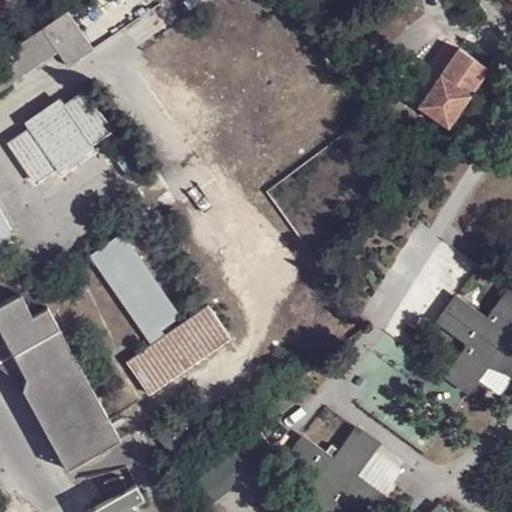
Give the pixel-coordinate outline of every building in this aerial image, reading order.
[(80,22),(72,9),(45,26),(60,51),(72,66),(98,47),(87,32),(80,22)] [(87,32),(100,23),(94,14),(80,22),(87,32)] [(0,90),(60,51),(45,26),(0,55),(0,90)] [(492,65),(464,47),(447,74),(474,92),(492,65)] [(427,104),(454,123),(474,92),(447,74),(427,104)] [(59,101),(28,121),(32,127),(11,141),(35,179),(56,165),(60,171),(93,149),(88,143),(110,129),(85,92),(64,106),(59,101)] [(0,205),(0,246),(17,237),(0,205)] [(511,295),(492,321),(462,298),(444,321),(476,345),(453,377),(474,391),(498,360),(511,366),(511,295)] [(0,365),(21,382),(68,471),(121,442),(50,309),(35,317),(24,296),(0,309),(0,365)] [(236,335),(215,302),(133,359),(155,391),(236,335)] [(224,421),(203,392),(156,428),(176,457),(224,421)] [(385,446),(364,431),(339,462),(308,440),(293,463),(323,485),(303,511),(334,511),(343,501),(364,510),(363,511),(375,511),(386,497),(361,477),(385,446)] [(260,433),(200,480),(216,500),(276,453),(260,433)] [(124,477),(108,481),(114,496),(131,487),(124,477)] [(144,511),(140,502),(146,498),(139,483),(131,487),(114,496),(92,508),(94,511),(144,511)] [(455,511),(442,500),(431,511),(455,511)]
